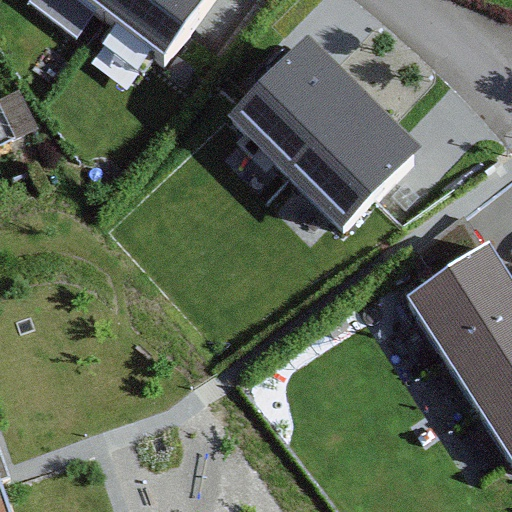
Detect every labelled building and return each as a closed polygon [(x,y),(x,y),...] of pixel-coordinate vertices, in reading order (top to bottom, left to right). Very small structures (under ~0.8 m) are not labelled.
[(123,0),(81,0),(108,20),(123,0)] [(209,0),(123,0),(108,20),(164,61),(209,0)] [(359,115),(310,66),(240,135),(290,184),(359,115)] [(0,68),(0,136),(22,128),(0,68)] [(409,165),(359,115),(290,184),(340,234),(409,165)] [(417,311),(451,364),(511,325),(511,296),(491,264),(417,311)] [(511,325),(451,364),(485,417),(511,400),(511,325)] [(511,400),(485,417),(511,460),(511,400)]
